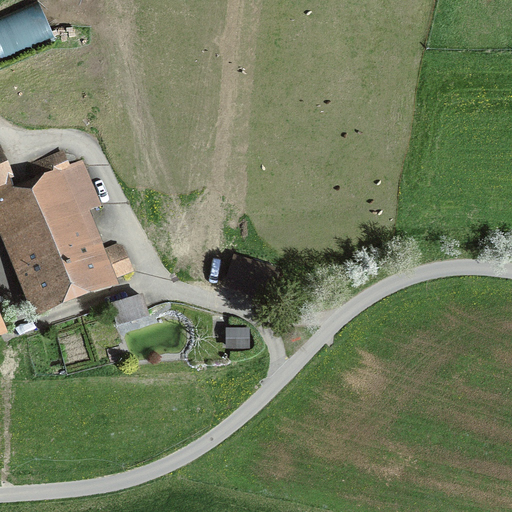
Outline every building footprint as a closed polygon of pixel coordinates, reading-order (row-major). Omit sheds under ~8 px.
[(0,22),(0,47),(47,42),(45,18),(0,22)] [(44,305),(101,282),(92,260),(74,216),(100,205),(83,164),(69,170),(63,153),(33,164),(39,182),(14,191),(0,155),(0,204),(3,203),(35,280),(26,284),(32,299),(41,296),(44,305)] [(118,249),(92,260),(101,282),(127,271),(118,249)] [(235,258),(228,282),(265,294),(272,269),(235,258)] [(111,306),(117,325),(148,315),(142,296),(111,306)] [(230,330),(230,348),(248,348),(248,330),(230,330)]
